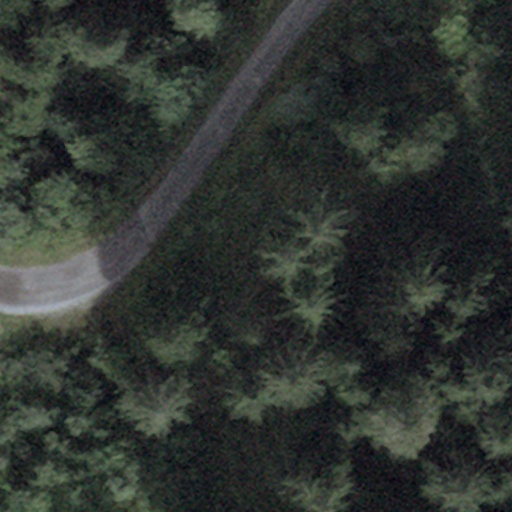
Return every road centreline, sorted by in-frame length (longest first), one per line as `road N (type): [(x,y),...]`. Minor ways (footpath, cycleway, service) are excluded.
road 1 (track): [(511,57),(496,65),(390,203),(247,511)]
road 2 (track): [(0,295),(62,291),(112,262),(170,210),(313,0)]
